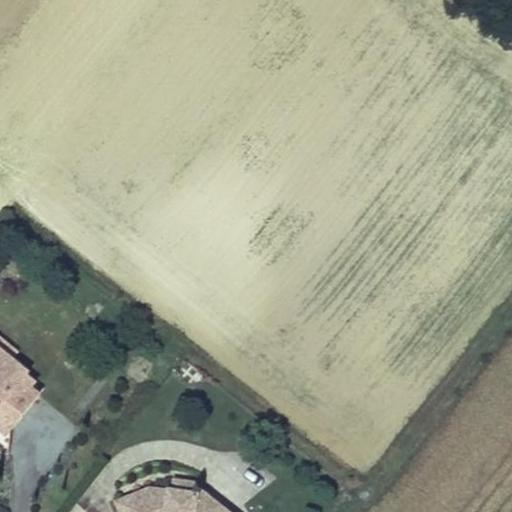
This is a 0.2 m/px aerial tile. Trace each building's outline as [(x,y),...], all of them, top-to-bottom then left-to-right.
[(0,376),(12,362),(9,360),(16,353),(0,339),(0,376)] [(0,376),(0,422),(1,423),(29,389),(35,382),(12,362),(0,376)] [(38,396),(29,389),(1,423),(9,430),(38,396)] [(1,423),(0,424),(0,431),(5,436),(9,430),(1,423)] [(191,486),(169,483),(164,494),(189,497),(191,486)] [(196,499),(189,497),(164,494),(146,491),(110,505),(112,511),(218,511),(198,495),(196,499)]
